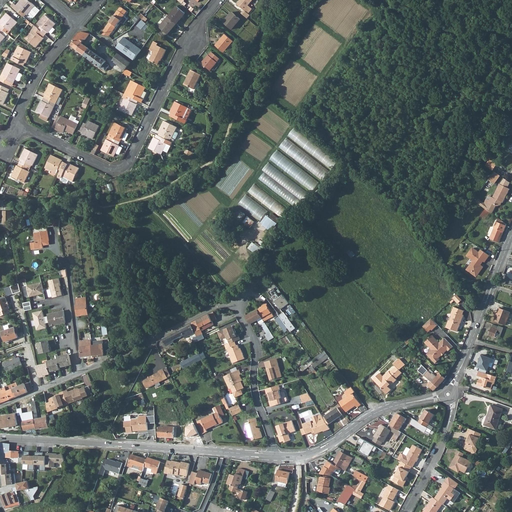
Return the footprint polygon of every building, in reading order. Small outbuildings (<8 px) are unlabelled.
[(35,17),(41,10),(29,0),(20,0),(16,6),(14,4),(12,6),(21,15),(24,12),(27,14),(29,12),(35,17)] [(241,0),(238,4),(245,10),(242,13),(248,18),(250,15),(249,14),(255,6),(251,3),(253,0),(241,0)] [(109,36),(114,30),(127,11),(121,6),(101,34),(105,35),(109,36)] [(177,24),(185,14),(177,7),(168,17),(177,24)] [(18,22),(7,12),(0,19),(0,22),(0,23),(0,22),(0,27),(8,34),(18,22)] [(241,19),(233,12),(224,22),(232,29),(241,19)] [(56,23),(45,14),(37,23),(40,25),(37,28),(44,34),(47,31),(48,32),(49,31),(51,33),(55,29),(53,27),(56,23)] [(159,27),(168,34),(177,24),(168,17),(159,27)] [(142,20),(138,26),(145,31),(150,25),(142,20)] [(36,47),(43,38),(42,37),(44,34),(37,28),(34,26),(33,27),(24,37),(36,47)] [(85,55),(90,48),(82,43),(85,39),(86,40),(90,33),(83,31),(79,33),(77,36),(71,45),(85,55)] [(216,45),(224,53),(234,42),(225,34),(216,45)] [(125,38),(121,43),(119,45),(118,48),(134,59),(141,50),(125,38)] [(117,47),(118,48),(119,45),(121,43),(115,39),(112,40),(114,42),(115,44),(115,46),(116,47),(117,47)] [(162,58),(167,50),(157,46),(158,43),(153,41),(149,50),(154,52),(149,61),(158,65),(160,60),(161,58),(162,58)] [(25,61),(26,62),(31,51),(18,45),(11,60),(23,65),(25,61)] [(90,48),(85,55),(102,68),(106,71),(109,66),(105,63),(107,61),(90,48)] [(202,64),(210,71),(220,60),(212,52),(202,64)] [(126,70),(131,63),(118,54),(113,61),(126,70)] [(1,77),(0,79),(0,80),(12,86),(13,83),(15,83),(18,77),(22,69),(8,62),(0,77),(1,77)] [(192,69),(185,84),(195,89),(203,74),(192,69)] [(142,102),(143,99),(149,88),(146,87),(133,81),(128,91),(126,90),(125,94),(138,100),(142,102)] [(63,98),(60,97),(64,89),(50,82),(45,93),(47,94),(45,98),(57,103),(60,105),(63,98)] [(0,88),(0,103),(4,105),(9,94),(8,94),(9,91),(1,87),(0,88)] [(137,104),(138,100),(125,94),(123,97),(125,98),(120,108),(133,115),(138,104),(137,104)] [(42,100),(37,111),(46,115),(45,119),(49,121),(57,103),(45,98),(44,101),(42,100)] [(170,116),(182,121),(189,107),(176,101),(170,112),(172,112),(170,116)] [(192,109),(189,107),(182,121),(186,123),(192,109)] [(72,115),(70,120),(62,116),(56,129),(64,133),(65,130),(66,129),(74,133),(78,124),(80,121),(76,119),(77,117),(72,115)] [(83,134),(94,139),(100,126),(89,120),(87,124),(84,123),(80,131),(83,133),(83,134)] [(176,131),(177,127),(165,121),(159,132),(160,132),(159,135),(173,142),(175,139),(179,132),(176,131)] [(126,132),(128,129),(115,122),(108,136),(109,136),(120,142),(122,139),(123,139),(125,141),(129,134),(126,132)] [(295,127),(288,136),(324,161),(330,152),(295,127)] [(173,142),(159,135),(157,134),(156,138),(155,137),(149,148),(162,154),(164,150),(168,152),(173,142)] [(119,145),(120,142),(109,136),(107,139),(101,150),(114,156),(116,153),(119,146),(120,146),(119,145)] [(286,138),(279,147),(323,180),(330,171),(286,138)] [(35,167),(40,156),(26,149),(21,160),(22,161),(21,164),(29,168),(30,164),(35,167)] [(62,161),(63,160),(52,155),(46,168),(57,173),(58,170),(62,171),(66,163),(62,161)] [(489,160),(486,165),(485,166),(492,171),(496,164),(489,160)] [(74,182),(80,169),(69,163),(69,164),(66,163),(62,171),(58,178),(62,179),(63,176),(70,180),(74,182)] [(265,171),(259,179),(298,207),(309,192),(268,163),(263,170),(265,171)] [(13,177),(26,184),(31,173),(27,171),(29,168),(21,164),(19,167),(18,167),(13,177)] [(498,175),(493,171),(487,180),(493,184),(498,175)] [(314,179),(313,181),(306,177),(302,184),(313,190),(318,181),(314,179)] [(502,186),(507,188),(509,182),(503,178),(500,185),(502,186)] [(290,211),(255,184),(249,191),(284,218),(290,211)] [(502,186),(500,185),(493,199),(490,197),(489,198),(485,204),(488,206),(485,209),(489,212),(493,214),(497,206),(498,206),(501,205),(502,203),(503,200),(505,201),(510,189),(507,188),(502,186)] [(246,194),(239,203),(261,220),(268,211),(246,194)] [(477,203),(485,209),(488,206),(485,204),(479,200),(477,203)] [(234,215),(242,220),(247,213),(239,208),(234,215)] [(489,212),(485,209),(480,216),(484,218),(489,212)] [(11,226),(11,211),(3,211),(3,216),(0,216),(0,213),(0,223),(4,224),(3,226),(11,226)] [(273,213),(270,216),(267,214),(261,223),(271,231),(280,219),(273,213)] [(250,227),(255,221),(248,216),(243,222),(250,227)] [(51,225),(60,227),(61,220),(52,218),(51,225)] [(490,238),(499,242),(506,224),(498,218),(494,228),(491,226),(488,233),(492,234),(490,238)] [(39,229),(34,230),(36,242),(31,243),(32,250),(44,248),(43,245),(43,241),(49,240),(47,227),(41,228),(42,232),(40,232),(39,229)] [(249,249),(257,253),(260,245),(252,242),(249,249)] [(485,262),(489,255),(481,250),(479,253),(473,248),(467,256),(474,261),(469,267),(470,269),(473,272),(472,273),(475,275),(478,275),(483,267),(480,265),(483,261),(485,262)] [(49,281),(53,298),(63,296),(60,286),(61,286),(60,278),(49,281)] [(14,293),(21,290),(19,282),(11,285),(13,291),(14,293)] [(36,294),(44,293),(42,282),(27,286),(24,286),(26,296),(27,297),(30,296),(36,295),(36,294)] [(13,291),(11,285),(5,288),(8,293),(13,291)] [(462,300),(457,294),(454,297),(459,302),(462,300)] [(281,310),(287,305),(289,303),(283,295),(275,301),(281,310)] [(6,297),(0,298),(0,315),(10,312),(8,308),(10,308),(8,304),(8,301),(6,297)] [(263,307),(258,310),(259,312),(260,314),(262,318),(263,318),(265,320),(274,316),(271,312),(267,303),(262,306),(263,307)] [(77,315),(89,314),(87,304),(78,306),(76,306),(77,315)] [(511,311),(499,307),(495,320),(506,324),(511,311)] [(451,316),(452,316),(450,321),(449,321),(446,328),(458,332),(464,316),(463,315),(465,311),(454,308),(451,316)] [(262,318),(260,314),(259,312),(258,310),(247,316),(251,324),(258,320),(260,325),(261,325),(267,334),(265,335),(269,341),(274,338),(272,334),(270,331),(268,327),(266,324),(264,321),(263,319),(262,318)] [(44,317),(43,311),(33,313),(37,330),(47,328),(46,323),(44,317)] [(48,316),(44,317),(46,323),(49,323),(50,326),(66,323),(64,311),(53,313),(53,314),(48,315),(48,316)] [(203,326),(212,322),(217,320),(214,312),(192,323),(192,324),(194,329),(195,331),(197,337),(203,334),(202,331),(201,330),(204,328),(203,326)] [(296,328),(284,312),(279,316),(289,328),(291,332),(296,328)] [(279,316),(275,319),(284,331),(289,328),(279,316)] [(437,325),(431,318),(423,326),(428,332),(431,329),(432,330),(437,325)] [(213,325),(212,322),(203,326),(204,328),(201,330),(202,331),(213,325)] [(194,334),(191,324),(172,334),(168,336),(162,339),(158,342),(157,342),(161,351),(175,344),(183,340),(184,342),(192,338),(191,336),(194,334)] [(236,340),(240,339),(239,335),(237,335),(234,328),(233,325),(220,331),(219,333),(220,337),(222,338),(227,336),(229,343),(236,340)] [(498,330),(492,327),(490,335),(500,338),(504,328),(500,326),(499,327),(498,330)] [(2,332),(6,342),(19,337),(15,327),(2,332)] [(197,337),(192,339),(195,343),(205,338),(203,334),(197,337)] [(440,343),(433,336),(425,343),(432,350),(427,355),(436,364),(440,360),(439,359),(443,356),(441,355),(443,353),(444,354),(448,351),(449,352),(453,347),(445,339),(440,343)] [(92,339),(94,355),(109,354),(108,343),(104,343),(103,340),(96,341),(96,337),(95,338),(92,338),(92,339)] [(82,357),(94,355),(92,339),(80,340),(82,357)] [(229,343),(226,344),(228,349),(229,348),(235,362),(246,357),(243,349),(241,349),(239,344),(237,344),(236,340),(229,343)] [(42,353),(51,351),(51,347),(49,347),(49,345),(48,341),(38,343),(40,354),(42,353)] [(197,353),(198,354),(183,362),(186,368),(198,362),(203,359),(200,353),(199,353),(199,352),(197,353)] [(58,358),(61,368),(65,367),(64,366),(67,365),(71,364),(69,354),(58,356),(58,358)] [(321,354),(312,360),(315,363),(323,357),(321,354)] [(492,359),(482,355),(477,367),(487,370),(492,359)] [(325,356),(323,357),(315,363),(312,365),(315,369),(316,368),(315,367),(327,359),(325,356)] [(20,357),(4,363),(6,368),(21,361),(20,357)] [(397,367),(400,371),(407,364),(401,357),(394,364),(397,367)] [(48,363),(50,372),(54,371),(54,370),(56,370),(61,369),(61,368),(58,358),(48,361),(48,363)] [(277,358),(265,361),(269,379),(281,377),(277,358)] [(8,372),(23,365),(21,361),(6,368),(8,372)] [(37,365),(40,377),(44,376),(44,375),(46,374),(51,373),(50,372),(48,363),(37,365)] [(418,371),(430,381),(435,375),(434,374),(433,373),(431,374),(427,370),(423,366),(418,371)] [(400,371),(397,367),(390,373),(389,372),(383,377),(380,374),(373,380),(377,385),(378,384),(383,389),(387,394),(391,390),(389,388),(389,387),(391,385),(392,386),(397,381),(396,379),(403,373),(400,371)] [(143,380),(147,388),(168,377),(164,368),(159,371),(159,372),(143,380)] [(238,369),(223,376),(229,389),(231,388),(235,397),(240,395),(241,393),(240,390),(242,389),(238,382),(241,381),(238,375),(240,374),(238,369)] [(435,375),(430,381),(437,387),(438,387),(446,378),(438,371),(437,371),(437,370),(434,374),(435,375)] [(496,377),(479,371),(478,375),(482,377),(481,379),(480,379),(478,380),(477,384),(491,389),(493,384),(494,383),(496,377)] [(427,385),(434,390),(437,387),(430,381),(427,385)] [(12,385),(17,397),(28,392),(25,384),(19,386),(18,386),(17,383),(12,385)] [(4,402),(10,399),(16,397),(17,397),(12,385),(6,387),(7,391),(1,393),(4,402)] [(279,385),(265,389),(267,393),(269,393),(271,400),(269,401),(271,406),(283,402),(283,401),(286,400),(287,399),(285,391),(284,391),(280,392),(279,390),(280,390),(279,385)] [(81,388),(84,396),(89,394),(87,386),(81,388)] [(68,402),(84,397),(84,396),(81,388),(80,388),(69,391),(69,389),(64,391),(68,402)] [(60,405),(68,402),(64,391),(61,393),(61,394),(52,398),(50,400),(51,402),(47,404),(48,411),(61,406),(60,405)] [(303,402),(312,400),(308,393),(300,395),(303,402)] [(361,405),(352,393),(351,393),(348,395),(348,396),(340,402),(347,412),(356,405),(358,407),(361,405)] [(36,429),(49,427),(47,417),(38,419),(35,401),(31,402),(32,408),(36,428),(36,429)] [(229,407),(232,415),(242,410),(239,403),(229,407)] [(221,416),(224,415),(226,414),(221,405),(214,408),(216,413),(217,412),(220,414),(221,416)] [(504,410),(492,405),(485,425),(497,430),(504,410)] [(338,407),(323,417),(324,419),(328,425),(343,415),(338,407)] [(22,416),(25,430),(36,428),(32,408),(29,409),(30,414),(22,416)] [(426,410),(419,422),(424,425),(432,430),(434,427),(429,424),(435,415),(426,410)] [(207,429),(214,426),(224,421),(221,416),(220,414),(217,412),(216,413),(197,421),(203,433),(205,433),(208,431),(207,429)] [(397,413),(390,425),(399,431),(406,419),(397,413)] [(18,425),(16,414),(0,416),(2,427),(8,426),(8,427),(18,425)] [(328,425),(324,419),(319,420),(317,414),(313,416),(314,422),(312,423),(311,420),(302,422),(304,427),(306,433),(312,431),(314,430),(315,432),(315,433),(324,430),(324,431),(330,429),(328,425)] [(124,427),(126,426),(126,432),(126,433),(132,432),(132,431),(132,429),(135,429),(135,431),(148,430),(147,416),(139,416),(139,418),(132,419),(132,420),(124,421),(124,427)] [(249,420),(250,422),(245,423),(244,429),(246,428),(247,433),(247,437),(251,438),(252,440),(262,437),(259,427),(258,427),(257,427),(256,426),(258,425),(255,418),(249,420)] [(202,440),(201,438),(192,419),(189,421),(189,422),(191,426),(197,439),(202,440)] [(432,430),(424,425),(419,422),(414,419),(411,424),(424,432),(424,431),(429,434),(432,430)] [(289,432),(295,430),(292,420),(276,425),(279,435),(278,435),(280,441),(284,440),(285,442),(291,439),(289,432)] [(399,431),(390,425),(388,428),(382,424),(374,437),(375,437),(373,441),(381,445),(383,442),(391,430),(397,434),(393,439),(396,441),(402,432),(399,431)] [(158,437),(173,438),(173,427),(164,426),(164,427),(159,427),(158,437)] [(483,435),(471,429),(469,434),(473,435),(473,436),(471,439),(470,441),(469,441),(466,447),(469,448),(469,450),(477,454),(479,449),(478,447),(483,435)] [(376,452),(378,448),(361,438),(358,442),(363,445),(360,451),(369,457),(373,450),(376,452)] [(16,452),(16,444),(4,443),(0,443),(0,464),(1,464),(5,464),(5,457),(15,458),(16,455),(18,455),(18,452),(16,452)] [(401,453),(398,459),(402,461),(412,466),(413,467),(416,461),(417,461),(419,458),(418,457),(423,449),(413,444),(411,449),(407,456),(404,454),(401,453)] [(464,454),(457,450),(456,453),(457,454),(449,467),(459,472),(460,470),(465,473),(468,466),(469,466),(471,462),(463,457),(464,454)] [(353,458),(340,451),(333,463),(338,466),(341,468),(345,470),(351,461),(353,458)] [(31,452),(26,452),(25,465),(30,465),(30,470),(36,470),(36,465),(36,456),(31,455),(31,452)] [(36,456),(36,465),(42,465),(41,470),(47,470),(48,467),(48,465),(48,456),(44,456),(44,453),(37,453),(36,456)] [(58,453),(48,453),(48,456),(48,465),(48,467),(56,468),(56,463),(59,463),(63,466),(67,460),(65,456),(64,453),(60,455),(58,454),(58,453)] [(134,464),(141,466),(140,469),(144,471),(145,466),(148,459),(132,454),(128,466),(133,467),(134,464)] [(105,457),(102,467),(99,474),(102,475),(105,468),(119,473),(123,462),(117,460),(116,461),(105,457)] [(161,461),(148,457),(148,459),(145,466),(149,467),(148,470),(157,473),(161,461)] [(183,461),(183,462),(174,460),(173,461),(169,460),(165,473),(170,474),(170,473),(172,468),(176,469),(175,475),(179,476),(180,474),(188,476),(191,464),(183,461)] [(319,474),(332,476),(334,471),(338,473),(341,468),(338,466),(333,463),(328,460),(325,466),(324,466),(319,474)] [(412,466),(402,461),(399,466),(400,467),(393,481),(403,487),(406,481),(405,480),(412,466)] [(5,464),(1,464),(2,475),(4,475),(12,474),(11,463),(5,464)] [(240,483),(241,484),(244,476),(246,470),(242,468),(238,468),(237,474),(236,476),(230,474),(227,483),(231,485),(229,488),(237,491),(240,492),(239,495),(242,499),(246,500),(249,490),(239,486),(240,483)] [(196,483),(201,485),(202,482),(209,484),(212,473),(200,470),(199,473),(192,471),(189,483),(195,484),(196,483)] [(288,484),(290,473),(278,470),(276,481),(279,482),(278,485),(286,487),(287,483),(288,484)] [(366,482),(369,477),(357,470),(354,475),(363,480),(366,482)] [(12,474),(4,475),(6,485),(15,484),(14,473),(12,474)] [(331,488),(329,487),(331,479),(320,476),(317,491),(330,494),(331,488)] [(448,476),(444,482),(455,489),(459,484),(448,476)] [(12,488),(13,492),(14,492),(24,490),(30,501),(34,500),(34,496),(38,489),(38,487),(30,488),(29,485),(28,485),(28,481),(21,482),(22,486),(17,487),(12,488)] [(177,497),(184,499),(188,484),(182,482),(177,497)] [(455,489),(444,482),(441,487),(442,488),(444,488),(440,494),(439,493),(435,499),(443,505),(444,505),(448,499),(455,502),(461,493),(458,491),(456,494),(453,492),(455,489)] [(348,484),(337,502),(346,504),(352,494),(356,489),(353,487),(348,484)] [(364,486),(360,484),(357,489),(356,489),(352,494),(362,499),(365,494),(361,492),(364,486)] [(399,490),(389,485),(383,496),(384,497),(380,505),(390,511),(395,502),(394,501),(393,500),(392,500),(393,498),(394,498),(399,490)] [(70,502),(73,493),(61,489),(58,498),(70,502)] [(267,499),(271,501),(275,493),(271,491),(270,493),(267,499)] [(1,496),(5,509),(21,505),(17,495),(16,496),(14,492),(13,492),(6,494),(1,496)] [(156,495),(154,501),(159,503),(157,508),(158,509),(165,511),(171,511),(173,509),(167,506),(169,501),(156,495)] [(435,499),(433,498),(424,511),(438,511),(443,505),(435,499)]
